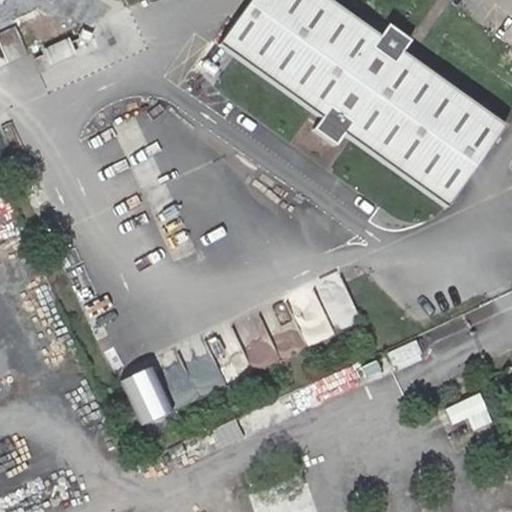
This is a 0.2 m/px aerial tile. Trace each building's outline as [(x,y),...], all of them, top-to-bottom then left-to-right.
[(453,204),(509,123),(409,53),(405,50),(412,39),(388,22),(380,33),(332,0),(250,0),(221,42),(324,114),(316,124),(340,141),(348,130),(453,204)] [(84,26),(80,37),(91,41),(96,29),(84,26)] [(79,69),(65,37),(45,45),(59,78),(79,69)] [(309,340),(335,336),(331,312),(305,317),(309,340)] [(413,343),(385,354),(391,366),(418,355),(413,343)] [(132,378),(148,425),(178,415),(162,368),(132,378)] [(475,391),(460,398),(476,432),(491,425),(475,391)]
